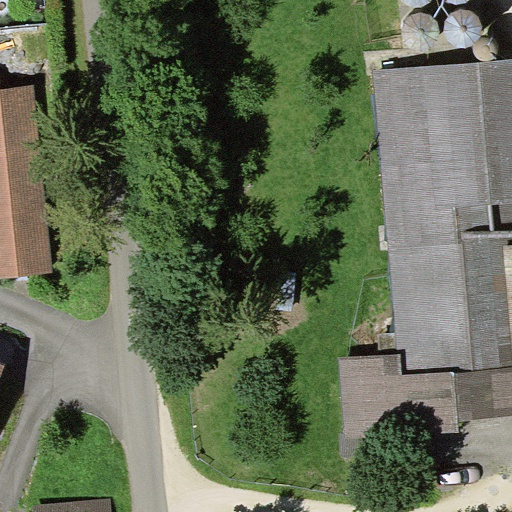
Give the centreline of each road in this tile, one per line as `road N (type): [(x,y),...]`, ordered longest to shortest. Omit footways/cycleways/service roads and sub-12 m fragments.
road 1 (unclassified): [(145,511),(85,0)]
road 2 (unknown): [(138,447),(245,503),(280,511)]
